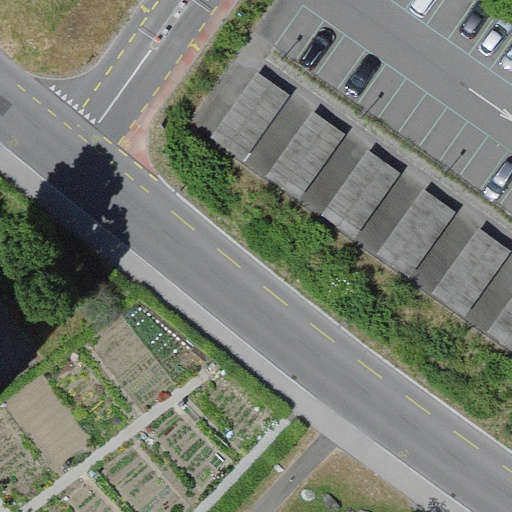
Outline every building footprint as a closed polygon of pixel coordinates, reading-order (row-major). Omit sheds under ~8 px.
[(272,60),(230,120),(260,141),(303,81),(272,60)] [(326,98),(284,158),(314,179),(356,119),(326,98)] [(384,136),(341,196),(372,217),(414,157),(384,136)] [(443,179),(401,239),(431,260),(473,200),(443,179)] [(511,226),(499,217),(456,277),(487,298),(511,262),(511,226)]
